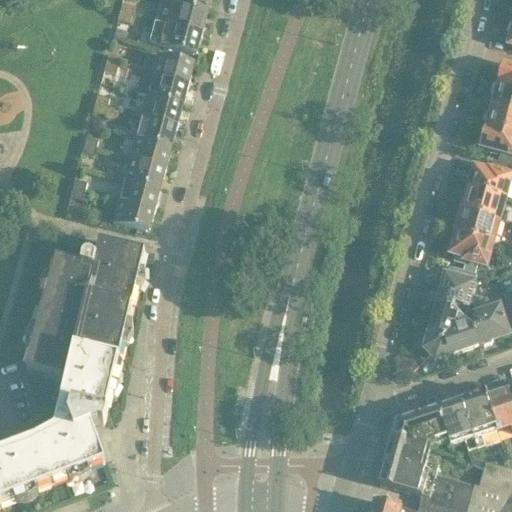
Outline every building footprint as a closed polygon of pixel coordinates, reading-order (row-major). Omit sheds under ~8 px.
[(212,0),(173,0),(172,6),(208,16),(212,0)] [(135,10),(122,6),(120,15),(132,18),(135,10)] [(208,16),(172,6),(166,27),(203,37),(208,16)] [(132,18),(120,15),(118,23),(130,26),(132,18)] [(203,37),(166,27),(156,24),(150,46),(160,49),(197,59),(203,37)] [(158,56),(152,78),(189,88),(195,66),(158,56)] [(109,58),(106,66),(119,69),(121,61),(109,58)] [(119,69),(106,66),(104,74),(117,77),(119,69)] [(511,68),(503,66),(497,87),(511,91),(511,68)] [(189,88),(152,78),(142,75),(136,96),(147,99),(183,109),(189,88)] [(511,91),(497,87),(497,88),(493,90),(491,97),(493,101),(494,101),(492,108),(511,113),(511,91)] [(98,99),(95,107),(108,111),(110,102),(98,99)] [(183,109),(147,99),(141,120),(178,130),(183,109)] [(108,111),(95,107),(93,115),(106,119),(108,111)] [(511,113),(492,108),(490,117),(489,116),(485,119),(483,125),(486,129),(511,136),(511,113)] [(178,130),(141,120),(136,140),(172,150),(178,130)] [(511,136),(486,129),(479,151),(511,159),(511,136)] [(172,150),(136,140),(130,162),(167,171),(172,150)] [(86,141),(84,149),(96,153),(99,144),(86,141)] [(96,153),(84,149),(82,157),(94,161),(96,153)] [(167,171),(130,162),(124,182),(161,192),(167,171)] [(505,200),(511,179),(503,176),(505,167),(493,164),(490,173),(490,170),(482,168),(481,173),(474,171),(472,179),(468,181),(467,186),(469,190),(505,200)] [(161,192),(124,182),(119,204),(155,213),(161,192)] [(75,183),(73,191),(85,195),(87,186),(75,183)] [(505,200),(469,190),(466,200),(463,202),(461,207),(463,211),(462,214),(499,224),(505,200)] [(85,195),(73,191),(71,199),(83,203),(85,195)] [(155,213),(119,204),(113,225),(146,234),(150,235),(155,213)] [(499,224),(462,214),(461,217),(459,216),(456,227),(458,228),(456,235),(493,245),(499,224)] [(493,245),(456,235),(455,238),(452,240),(450,246),(452,249),(450,257),(457,259),(456,264),(464,266),(464,264),(486,270),(493,245)] [(95,261),(93,259),(92,258),(91,258),(90,257),(89,257),(87,258),(86,258),(85,259),(84,260),(83,261),(82,263),(81,268),(56,261),(26,370),(67,381),(55,433),(36,444),(0,457),(0,507),(54,487),(105,467),(92,431),(98,429),(104,430),(107,416),(145,255),(99,244),(95,261)] [(437,306),(436,309),(454,313),(455,313),(456,308),(464,310),(470,304),(475,286),(445,277),(440,294),(436,296),(435,303),(437,306)] [(436,309),(432,325),(430,332),(426,334),(424,341),(426,345),(424,352),(430,358),(464,322),(455,313),(454,313),(436,309)] [(474,331),(480,348),(484,350),(491,348),(493,344),(509,339),(499,309),(482,315),(477,320),(480,329),(474,331)] [(464,322),(430,358),(435,363),(442,360),(446,362),(453,360),(455,356),(480,348),(474,331),(464,322)] [(499,392),(483,397),(496,436),(509,432),(511,439),(511,410),(509,402),(510,401),(508,396),(500,398),(499,392)] [(483,397),(469,402),(460,405),(476,453),(484,451),(500,446),(496,436),(483,397)] [(476,453),(460,405),(435,413),(447,447),(448,452),(452,450),(465,446),(472,469),(481,472),(483,467),(480,466),(476,453)] [(447,447),(435,413),(400,425),(397,426),(396,429),(392,442),(430,452),(447,447)] [(392,442),(386,465),(436,479),(438,471),(426,467),(430,452),(392,442)] [(379,475),(377,483),(380,486),(379,489),(422,500),(429,503),(436,479),(386,465),(383,475),(379,475)] [(422,500),(418,511),(498,511),(503,505),(505,503),(510,495),(511,491),(511,474),(509,474),(485,468),(483,473),(478,491),(436,479),(429,503),(422,500)]
